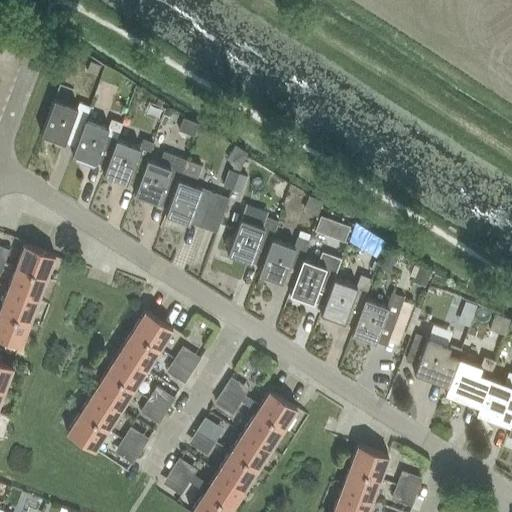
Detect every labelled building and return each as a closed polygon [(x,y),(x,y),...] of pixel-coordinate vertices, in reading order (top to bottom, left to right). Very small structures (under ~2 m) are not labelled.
[(90,60),(86,69),(96,73),(100,64),(90,60)] [(45,121),(40,133),(64,142),(65,142),(75,146),(76,146),(84,121),(85,118),(90,106),(78,101),(76,106),(54,98),(45,121)] [(198,123),(193,121),(183,117),(181,121),(178,130),(193,136),(198,123)] [(75,146),(72,154),(105,166),(106,166),(117,138),(116,137),(122,123),(118,121),(111,118),(109,121),(107,126),(93,121),(85,118),(84,121),(76,146),(75,146)] [(103,171),(102,173),(126,182),(136,185),(137,186),(143,169),(147,157),(148,158),(154,142),(143,138),(142,138),(139,146),(117,138),(106,166),(105,166),(103,171)] [(136,185),(133,193),(143,197),(157,202),(157,201),(168,205),(168,206),(185,159),(163,150),(159,162),(148,158),(147,157),(143,169),(137,186),(136,185)] [(168,205),(165,213),(200,225),(210,197),(199,193),(202,185),(194,183),(201,164),(185,159),(168,206),(168,205)] [(228,170),(223,186),(231,189),(237,174),(228,170)] [(237,174),(231,189),(240,192),(246,177),(237,174)] [(320,215),(315,229),(325,232),(330,219),(320,215)] [(273,238),(279,221),(266,216),(263,225),(240,216),(227,252),(250,261),(251,261),(261,264),(261,265),(272,237),(273,238)] [(361,248),(371,231),(355,221),(348,240),(361,248)] [(297,236),(308,240),(310,234),(299,230),(297,236)] [(293,285),(303,257),(309,240),(308,240),(297,236),(294,245),(273,238),(272,237),(261,265),(261,264),(258,272),(282,281),(292,285),(293,285)] [(24,243),(15,266),(45,277),(54,254),(24,243)] [(0,246),(0,260),(4,262),(9,249),(0,246)] [(323,305),(333,277),(340,258),(318,249),(313,261),(303,257),(293,285),(292,285),(289,292),(312,301),(313,301),(323,305)] [(396,255),(387,251),(384,258),(393,262),(396,255)] [(15,266),(7,288),(37,299),(45,277),(15,266)] [(419,266),(416,277),(428,280),(431,270),(419,266)] [(323,305),(320,312),(354,325),(355,325),(365,297),(372,279),(360,274),(356,285),(333,277),(323,305)] [(7,288),(0,306),(0,311),(29,322),(37,299),(7,288)] [(354,325),(351,332),(374,341),(376,341),(386,345),(388,340),(403,301),(404,297),(391,292),(386,305),(365,297),(355,325),(354,325)] [(465,301),(463,308),(474,312),(476,305),(465,301)] [(145,309),(131,329),(159,347),(172,326),(145,309)] [(0,311),(0,337),(20,345),(29,322),(0,311)] [(131,329),(118,350),(145,367),(159,347),(131,329)] [(415,332),(412,342),(423,346),(416,364),(413,373),(437,382),(437,381),(447,385),(448,385),(458,357),(448,353),(450,345),(415,332)] [(118,350),(105,371),(132,388),(145,367),(118,350)] [(178,351),(174,357),(192,369),(196,363),(178,351)] [(251,353),(243,365),(252,371),(260,358),(251,353)] [(488,376),(494,360),(484,356),(481,365),(458,357),(448,385),(447,385),(445,392),(468,401),(478,404),(489,377),(488,376)] [(174,357),(170,363),(188,375),(192,369),(174,357)] [(0,360),(0,386),(4,388),(12,365),(0,360)] [(105,371),(92,391),(119,408),(132,388),(105,371)] [(511,372),(508,371),(504,382),(489,377),(478,404),(475,412),(498,420),(499,420),(510,424),(511,418),(511,372)] [(255,409),(283,426),(296,406),(268,388),(258,404),(225,382),(221,388),(240,400),(255,409)] [(240,400),(221,388),(218,393),(236,406),(240,400)] [(92,391),(79,411),(106,429),(119,408),(92,391)] [(152,391),(148,397),(166,409),(170,403),(152,391)] [(148,397),(144,403),(162,415),(166,409),(148,397)] [(255,409),(242,429),(269,447),(283,426),(255,409)] [(79,411),(66,431),(93,449),(106,429),(79,411)] [(199,422),(195,428),(214,440),(218,434),(217,434),(199,422)] [(195,428),(191,434),(210,446),(214,440),(195,428)] [(242,429),(229,449),(256,467),(269,447),(242,429)] [(126,431),(122,438),(140,449),(144,443),(126,431)] [(118,444),(136,455),(140,449),(122,438),(118,444)] [(358,443),(349,466),(380,477),(388,455),(358,443)] [(229,449),(216,470),(243,487),(256,467),(229,449)] [(173,462),(169,468),(188,480),(192,474),(191,474),(173,462)] [(349,466),(341,488),(372,500),(380,477),(349,466)] [(169,468),(165,474),(184,486),(188,480),(169,468)] [(216,470),(203,490),(230,508),(243,487),(216,470)] [(399,477),(397,483),(417,491),(419,484),(399,477)] [(397,483),(394,490),(414,497),(417,491),(397,483)] [(341,488),(333,511),(335,511),(367,511),(372,500),(341,488)] [(203,490),(190,511),(191,511),(227,511),(230,508),(203,490)]
